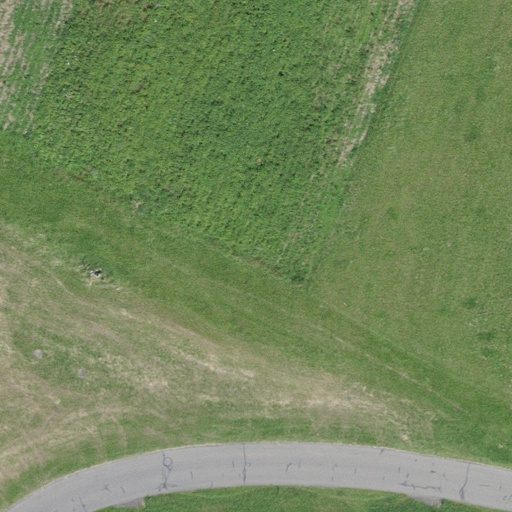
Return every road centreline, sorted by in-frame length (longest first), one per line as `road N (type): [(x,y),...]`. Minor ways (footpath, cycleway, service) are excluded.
road 1 (track): [(511,460),(300,366),(129,250),(0,222)]
road 2 (unclassified): [(511,489),(323,467),(224,465),(129,476),(43,511)]
